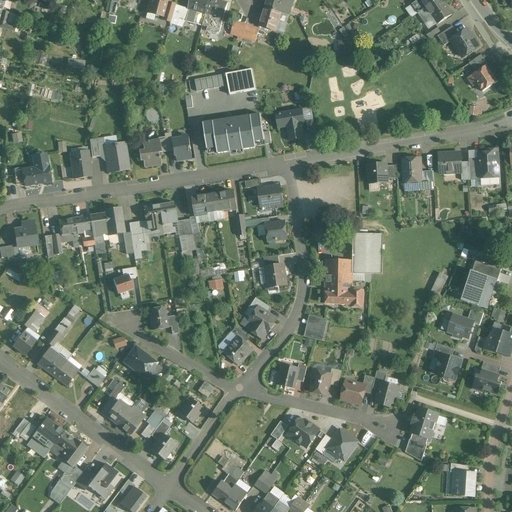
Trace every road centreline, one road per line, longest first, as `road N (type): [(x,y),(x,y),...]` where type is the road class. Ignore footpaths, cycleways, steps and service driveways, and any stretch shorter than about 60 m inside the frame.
road 1 (residential): [(0,206),(289,164)]
road 2 (residential): [(241,389),(286,338),(304,296),(289,164)]
road 3 (residential): [(289,164),(511,119)]
road 4 (residential): [(0,362),(169,488)]
road 5 (residential): [(241,389),(384,423)]
road 6 (residential): [(127,311),(143,335),(241,389)]
road 7 (residential): [(489,511),(511,390)]
road 8 (residential): [(169,488),(241,389)]
